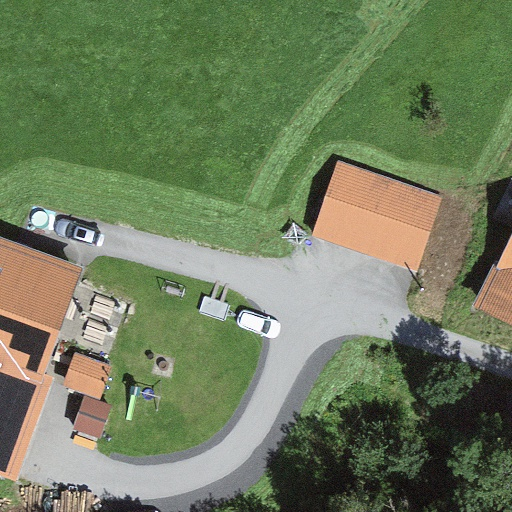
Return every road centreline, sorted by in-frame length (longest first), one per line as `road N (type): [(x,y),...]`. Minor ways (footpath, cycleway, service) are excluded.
road 1 (track): [(28,204),(511,367)]
road 2 (track): [(307,298),(266,423),(197,470),(97,488),(63,480)]
